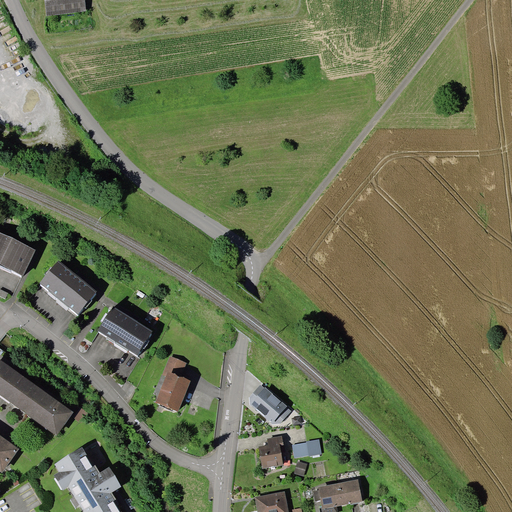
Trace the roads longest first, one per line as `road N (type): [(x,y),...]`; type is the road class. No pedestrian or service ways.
road 1 (unclassified): [(11,0),(31,43),(114,154),(257,264)]
road 2 (unclassified): [(257,264),(277,249),(472,0)]
road 3 (residential): [(0,328),(13,317),(37,327),(157,445),(222,473)]
road 4 (residential): [(222,473),(257,264)]
road 5 (unknown): [(0,45),(54,109),(48,117),(0,97)]
